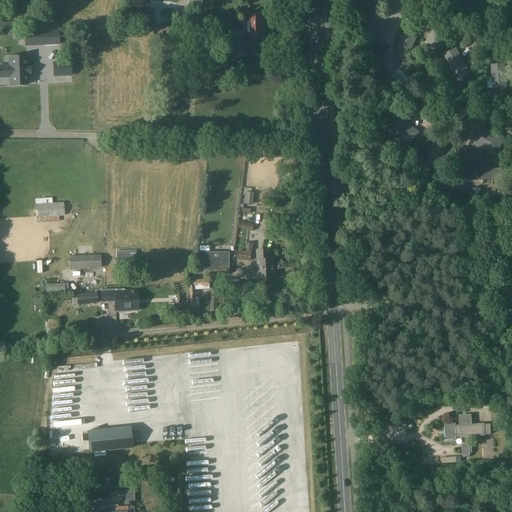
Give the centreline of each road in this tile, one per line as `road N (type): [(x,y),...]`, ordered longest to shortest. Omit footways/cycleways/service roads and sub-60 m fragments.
road 1 (primary): [(342,511),(320,138)]
road 2 (residential): [(320,138),(0,135)]
road 3 (track): [(322,182),(511,203)]
road 4 (primary): [(320,138),(313,0)]
